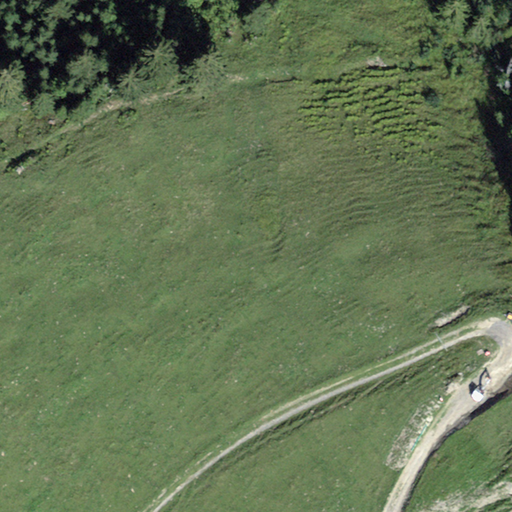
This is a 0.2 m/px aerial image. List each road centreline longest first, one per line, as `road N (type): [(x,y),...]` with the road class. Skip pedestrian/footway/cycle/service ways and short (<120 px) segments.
road 1 (track): [(511,341),(485,326),(460,332),(302,406),(241,439),(150,511)]
road 2 (track): [(388,511),(456,402),(511,350)]
